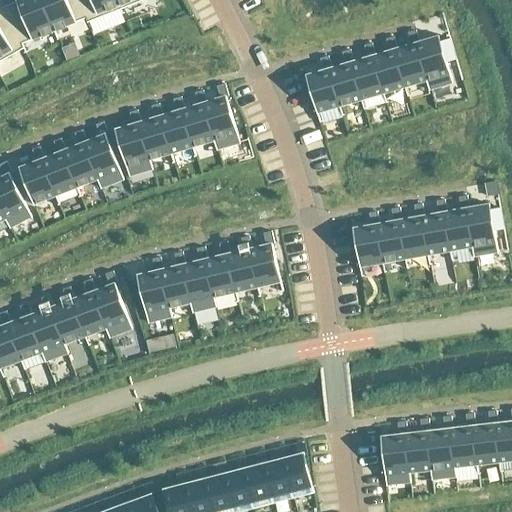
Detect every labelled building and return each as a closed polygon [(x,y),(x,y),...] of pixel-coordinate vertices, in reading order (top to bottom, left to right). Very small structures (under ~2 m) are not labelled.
[(16,2),(6,6),(23,49),(25,52),(23,53),(24,54),(27,52),(27,51),(25,52),(24,48),(22,44),(33,39),(42,36),(42,37),(52,33),(52,32),(53,31),(41,0),(17,0),(16,1),(16,2)] [(41,0),(53,31),(57,40),(59,40),(59,39),(57,39),(54,31),(55,30),(56,32),(66,28),(65,26),(76,22),(85,19),(78,0),(41,0)] [(78,0),(85,19),(88,28),(91,27),(90,26),(89,26),(88,23),(102,17),(120,10),(115,0),(78,0)] [(115,0),(120,10),(121,14),(124,14),(123,13),(122,13),(120,10),(127,7),(144,0),(115,0)] [(0,61),(23,49),(6,6),(3,7),(0,9),(0,61)] [(397,48),(393,50),(404,87),(407,97),(410,96),(409,95),(408,96),(405,87),(426,81),(415,43),(419,42),(415,30),(407,33),(410,44),(397,48)] [(419,42),(415,43),(426,81),(428,90),(452,83),(446,62),(456,59),(450,39),(440,42),(438,36),(419,42)] [(375,55),(371,56),(382,94),(385,103),(388,103),(387,102),(386,102),(383,93),(404,87),(393,50),(397,48),(394,37),(385,39),(389,51),(375,55)] [(353,61),(349,62),(361,100),(363,110),(366,109),(365,108),(364,109),(361,100),(382,94),(371,56),(375,55),(372,43),(364,46),(367,57),(353,61)] [(331,68),(327,69),(339,107),(342,116),(344,115),(342,115),(339,106),(361,100),(349,62),(353,61),(350,50),(342,52),(345,64),(331,68)] [(323,70),(305,75),(317,113),(319,123),(322,122),(321,121),(320,122),(317,113),(339,107),(327,69),(331,68),(328,56),(320,59),(323,70)] [(206,102),(203,103),(214,141),(216,150),(239,143),(240,143),(226,97),(228,96),(224,84),(216,86),(220,98),(206,102)] [(184,108),(181,110),(192,147),(195,156),(193,156),(194,157),(196,156),(193,147),(214,141),(203,103),(206,102),(203,91),(194,93),(198,104),(184,108)] [(163,115),(159,116),(170,154),(173,162),(172,163),(172,164),(174,163),(171,154),(192,147),(181,110),(184,108),(181,97),(173,100),(176,111),(163,115)] [(141,122),(137,123),(149,160),(150,160),(170,154),(159,116),(163,115),(159,104),(151,106),(154,118),(141,122)] [(132,124),(115,130),(129,176),(153,169),(150,160),(149,160),(137,123),(141,122),(137,110),(129,113),(132,124)] [(87,141),(83,143),(98,179),(97,179),(101,188),(119,181),(124,179),(106,134),(108,133),(103,122),(95,125),(100,136),(87,141)] [(65,150),(62,151),(76,187),(80,196),(78,196),(78,197),(82,196),(82,195),(80,196),(77,187),(83,185),(97,179),(98,179),(83,143),(87,141),(82,130),(74,133),(78,144),(65,150)] [(44,158),(41,159),(55,196),(58,204),(57,205),(59,205),(56,195),(76,187),(62,151),(65,150),(61,139),(53,142),(57,153),(44,158)] [(36,161),(19,168),(33,204),(55,196),(41,159),(44,158),(40,147),(32,150),(36,161)] [(0,177),(0,205),(6,218),(5,219),(9,227),(10,227),(31,216),(10,174),(12,172),(6,161),(0,164),(0,168),(4,176),(0,177)] [(446,212),(443,212),(449,251),(451,261),(453,260),(453,259),(452,260),(450,251),(471,247),(465,209),(469,208),(467,196),(458,198),(460,209),(446,212)] [(424,216),(421,216),(428,255),(430,265),(431,264),(431,263),(430,264),(429,255),(449,251),(443,212),(446,212),(444,200),(436,202),(438,213),(424,216)] [(402,220),(399,220),(405,259),(407,269),(409,268),(408,267),(408,268),(406,259),(428,255),(421,216),(424,216),(422,204),(413,205),(416,217),(402,220)] [(469,208),(465,209),(471,247),(473,257),(497,252),(493,231),(504,229),(500,208),(490,210),(489,204),(469,208)] [(379,224),(376,224),(383,263),(384,272),(384,273),(386,272),(386,271),(385,272),(384,263),(405,259),(399,220),(402,220),(399,208),(391,209),(393,221),(379,224)] [(371,225),(353,229),(361,277),(363,276),(363,275),(362,276),(360,267),(383,263),(376,224),(379,224),(377,212),(369,214),(371,225)] [(252,248),(249,249),(258,287),(280,282),(280,283),(282,290),(282,291),(280,291),(281,292),(283,292),(272,244),(274,244),(271,231),(263,233),(266,245),(252,248)] [(230,253),(227,254),(236,292),(257,287),(259,296),(258,297),(260,297),(260,295),(258,287),(249,249),(252,248),(249,237),(241,239),(244,250),(230,253)] [(207,259),(205,259),(214,298),(214,297),(235,293),(237,301),(235,302),(236,303),(238,302),(236,292),(227,254),(230,253),(227,242),(219,244),(221,255),(207,259)] [(185,264),(182,264),(191,303),(190,303),(192,312),(216,307),(214,297),(214,298),(205,259),(207,259),(205,247),(196,249),(199,261),(185,264)] [(163,269),(160,270),(169,308),(170,308),(190,303),(191,303),(182,264),(185,264),(183,252),(174,254),(177,266),(163,269)] [(155,271),(137,275),(148,323),(172,317),(170,308),(169,308),(160,270),(163,269),(160,257),(152,259),(155,271)] [(96,290),(92,291),(106,329),(109,338),(132,329),(115,284),(117,283),(113,271),(105,274),(109,285),(96,290)] [(74,298),(71,300),(85,337),(88,346),(91,345),(90,344),(89,345),(86,336),(106,329),(92,291),(96,290),(91,279),(83,282),(88,293),(74,298)] [(53,306),(49,307),(63,345),(65,344),(85,337),(71,300),(74,298),(70,287),(62,290),(66,301),(53,306)] [(32,314),(28,315),(42,353),(45,362),(68,353),(65,344),(63,345),(49,307),(53,306),(49,295),(41,298),(45,309),(32,314)] [(10,322),(7,323),(21,361),(24,370),(26,369),(26,368),(25,369),(22,360),(42,353),(28,315),(32,314),(27,303),(19,306),(23,317),(10,322)] [(0,325),(0,370),(3,378),(5,377),(5,376),(4,376),(0,368),(21,361),(7,323),(10,322),(6,311),(0,313),(0,319),(2,325),(0,325)] [(164,337),(167,349),(175,347),(172,335),(164,337)] [(498,423),(494,424),(499,463),(500,472),(502,472),(502,471),(501,471),(500,463),(511,461),(511,409),(510,410),(511,421),(498,423)] [(475,426),(471,426),(476,465),(477,475),(479,475),(479,474),(478,474),(477,465),(499,463),(494,424),(498,423),(496,411),(488,412),(489,424),(475,426)] [(452,428),(449,429),(454,468),(455,468),(476,465),(471,426),(475,426),(474,414),(465,415),(466,427),(452,428)] [(430,431),(426,431),(431,471),(430,471),(431,480),(456,477),(455,468),(454,468),(449,429),(452,428),(451,417),(442,418),(444,429),(430,431)] [(407,434),(404,434),(408,473),(409,473),(430,471),(431,471),(426,431),(430,431),(428,419),(420,420),(421,432),(407,434)] [(399,435),(380,437),(386,486),(410,483),(409,473),(408,473),(404,434),(407,434),(406,422),(397,423),(399,435)] [(287,458),(282,459),(290,492),(292,491),(308,487),(310,493),(313,493),(313,492),(312,486),(311,486),(302,453),(306,452),(304,444),(295,446),(297,455),(287,458)] [(267,463),(262,464),(270,497),(272,496),(289,492),(290,498),(293,498),(292,491),(290,492),(282,459),(287,458),(284,449),(275,451),(277,460),(267,463)] [(247,468),(242,469),(251,502),(252,502),(269,497),(270,504),(274,503),(272,496),(270,497),(262,464),(267,463),(264,454),(255,457),(257,465),(247,468)] [(227,473),(222,474),(231,507),(233,507),(249,502),(251,509),(254,508),(252,502),(251,502),(242,469),(247,468),(245,459),(235,462),(238,470),(227,473)] [(208,478),(203,479),(211,511),(212,511),(213,511),(229,507),(230,511),(233,511),(233,507),(231,507),(222,474),(227,473),(225,464),(216,467),(218,475),(208,478)] [(188,483),(183,484),(190,511),(212,511),(213,511),(212,511),(211,511),(203,479),(208,478),(205,469),(196,472),(198,480),(188,483)] [(178,486),(162,490),(167,511),(190,511),(183,484),(188,483),(186,475),(176,477),(178,486)] [(137,500),(132,502),(135,511),(158,511),(152,494),(156,493),(153,484),(143,488),(146,496),(137,500)] [(117,507),(113,509),(113,511),(135,511),(132,502),(137,500),(133,491),(124,495),(127,503),(117,507)] [(103,511),(113,511),(113,509),(117,507),(114,498),(105,502),(108,510),(103,511)]
